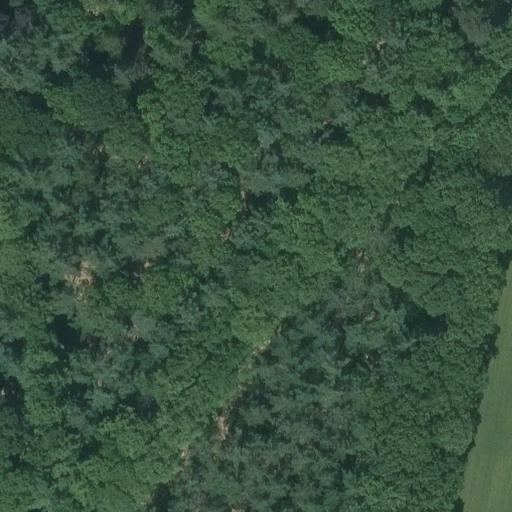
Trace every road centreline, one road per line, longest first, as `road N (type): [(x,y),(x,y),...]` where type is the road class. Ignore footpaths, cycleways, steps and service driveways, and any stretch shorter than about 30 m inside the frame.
road 1 (track): [(82,511),(445,59),(502,12)]
road 2 (tertiary): [(402,511),(504,0)]
